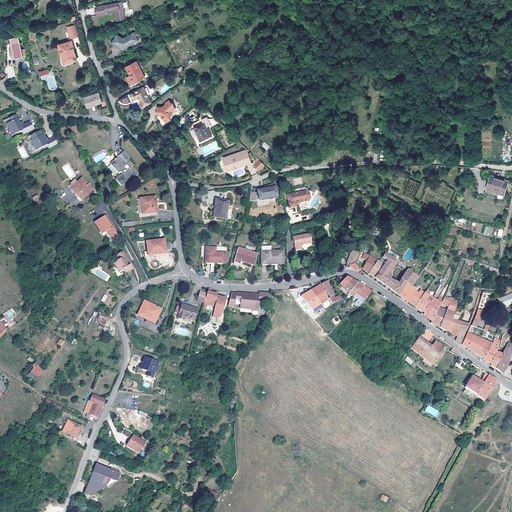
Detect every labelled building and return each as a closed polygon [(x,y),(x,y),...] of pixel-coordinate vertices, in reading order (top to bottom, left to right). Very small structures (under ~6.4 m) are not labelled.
[(125,0),(99,6),(101,15),(111,12),(110,10),(119,8),(122,19),(129,17),(125,0)] [(79,38),(75,26),(66,28),(70,40),(79,38)] [(117,35),(113,42),(124,48),(138,40),(135,36),(139,34),(137,30),(124,38),(117,35)] [(18,39),(11,40),(15,60),(22,58),(22,57),(28,56),(26,49),(20,50),(18,39)] [(71,42),(60,45),(65,62),(71,61),(71,60),(76,58),(71,42)] [(136,61),(126,67),(130,76),(129,77),(132,84),(145,77),(136,61)] [(151,102),(142,84),(137,86),(139,89),(130,93),(133,99),(139,97),(143,106),(151,102)] [(165,84),(159,90),(163,94),(169,87),(165,84)] [(98,92),(85,97),(88,107),(97,104),(97,103),(102,102),(98,92)] [(161,97),(163,100),(172,96),(171,92),(161,97)] [(158,107),(157,112),(161,113),(163,115),(162,115),(168,121),(171,118),(170,114),(172,113),(172,109),(170,106),(167,108),(165,105),(162,107),(158,107)] [(24,134),(34,129),(30,121),(24,124),(22,122),(21,122),(20,122),(16,115),(5,120),(12,135),(22,131),(24,134)] [(201,141),(208,137),(210,139),(213,138),(207,125),(210,124),(206,117),(202,119),(203,122),(194,126),(201,141)] [(49,149),(57,144),(54,137),(47,141),(46,139),(44,138),(42,135),(39,131),(30,136),(33,140),(32,141),(34,145),(33,146),(36,151),(47,145),(49,149)] [(261,146),(267,150),(270,146),(264,142),(261,146)] [(24,146),(18,148),(22,158),(28,156),(24,146)] [(231,165),(237,163),(237,165),(245,163),(245,164),(250,163),(247,150),(223,155),(226,168),(231,167),(231,165)] [(130,157),(125,152),(111,164),(119,173),(120,171),(123,174),(116,180),(122,185),(132,177),(133,178),(138,175),(126,162),(130,157)] [(259,171),(265,165),(258,159),(253,165),(259,171)] [(252,164),(247,166),(250,175),(255,173),(252,164)] [(491,176),(487,188),(499,192),(499,193),(504,195),(508,180),(503,179),(503,180),(491,176)] [(68,186),(69,187),(78,195),(80,193),(84,197),(92,189),(81,179),(78,183),(76,181),(74,179),(68,186)] [(255,193),(249,193),(247,204),(258,201),(259,203),(276,199),(275,192),(274,192),(272,185),(262,187),(263,190),(262,190),(255,193)] [(307,190),(287,194),(289,207),(295,206),(294,203),(296,203),(296,204),(300,204),(299,202),(309,201),(311,198),(310,192),(307,190)] [(139,199),(142,215),(157,213),(155,197),(139,199)] [(215,199),(213,212),(215,212),(214,218),(225,220),(228,201),(215,199)] [(105,217),(95,223),(102,234),(106,231),(108,234),(112,239),(117,236),(105,217)] [(309,233),(292,237),(294,251),(300,250),(299,245),(310,243),(309,233)] [(147,252),(148,256),(166,254),(166,251),(172,250),(171,243),(165,244),(164,240),(146,242),(147,252)] [(261,247),(262,264),(283,264),(283,251),(271,252),(271,246),(261,247)] [(205,247),(204,263),(225,264),(225,253),(215,252),(215,247),(205,247)] [(254,266),(257,255),(251,253),(244,251),(238,249),(234,262),(240,264),(240,262),(254,266)] [(127,260),(122,251),(116,255),(118,260),(114,262),(116,266),(120,271),(124,268),(126,272),(132,268),(127,260)] [(397,261),(385,253),(382,258),(384,259),(387,261),(385,265),(381,262),(377,260),(368,273),(399,296),(406,284),(411,287),(418,277),(408,270),(399,283),(395,280),(395,281),(391,279),(391,278),(387,275),(397,261)] [(365,271),(368,273),(377,260),(367,255),(365,254),(362,258),(367,261),(365,265),(362,269),(365,271)] [(349,293),(358,283),(354,281),(347,277),(346,277),(339,284),(349,293)] [(330,298),(332,296),(333,296),(326,282),(322,284),(330,298)] [(354,297),(364,286),(361,284),(358,283),(349,293),(353,296),(354,297)] [(415,307),(425,293),(421,291),(420,291),(419,293),(415,291),(416,290),(411,287),(406,284),(399,296),(407,301),(415,307)] [(317,287),(311,290),(321,305),(322,304),(329,300),(328,298),(320,285),(317,287)] [(368,289),(364,286),(354,297),(363,303),(372,291),(368,289)] [(315,309),(321,305),(311,290),(306,294),(301,296),(301,297),(310,308),(311,310),(312,311),(315,309)] [(204,302),(207,293),(200,291),(198,301),(204,302)] [(204,304),(213,307),(216,296),(216,294),(207,292),(207,293),(204,302),(204,304)] [(231,293),(230,304),(236,305),(237,302),(242,302),(242,303),(243,303),(242,306),(260,310),(261,303),(266,303),(269,294),(259,293),(259,295),(254,294),(253,296),(251,296),(251,294),(239,292),(239,294),(231,293)] [(424,313),(433,297),(425,292),(425,293),(415,307),(418,309),(424,313)] [(483,292),(478,307),(483,309),(488,293),(483,292)] [(511,292),(500,298),(504,307),(511,303),(511,292)] [(225,299),(216,296),(213,307),(213,308),(214,309),(212,316),(217,317),(221,315),(225,299)] [(433,297),(424,313),(423,315),(424,315),(428,317),(427,317),(428,318),(437,300),(433,297)] [(451,299),(445,297),(442,303),(432,321),(431,323),(434,325),(440,328),(451,299)] [(458,302),(451,299),(440,328),(443,330),(449,333),(449,332),(453,319),(454,313),(458,302)] [(437,300),(428,318),(429,319),(432,321),(442,303),(437,300)] [(154,323),(157,317),(161,309),(145,301),(138,315),(143,317),(144,315),(151,319),(150,321),(154,323)] [(197,309),(182,304),(177,318),(183,320),(184,318),(193,321),(197,309)] [(323,309),(321,305),(315,309),(317,313),(323,309)] [(482,311),(477,309),(476,315),(471,325),(476,327),(483,312),(482,311)] [(312,311),(311,310),(307,313),(313,318),(316,316),(312,311)] [(108,316),(101,313),(98,319),(105,322),(108,316)] [(412,319),(403,313),(401,316),(400,315),(397,320),(407,326),(412,319)] [(453,319),(449,332),(451,333),(456,336),(460,322),(455,320),(453,319)] [(460,322),(456,336),(457,337),(455,341),(461,343),(469,324),(460,322)] [(426,329),(421,336),(428,341),(433,334),(426,329)] [(486,341),(468,333),(462,345),(470,350),(479,356),(486,341)] [(420,337),(411,348),(433,366),(444,348),(436,342),(435,343),(431,341),(429,344),(420,337)] [(499,345),(500,341),(494,339),(494,340),(493,343),(492,344),(486,361),(488,362),(491,364),(496,352),(498,347),(499,345)] [(482,358),(486,361),(492,344),(486,341),(479,356),(482,358)] [(511,347),(510,352),(504,350),(503,353),(503,355),(503,357),(496,369),(502,373),(507,367),(510,357),(511,356),(511,347)] [(503,355),(496,352),(491,364),(491,366),(493,367),(496,369),(503,357),(503,355)] [(145,357),(140,369),(148,372),(146,376),(152,378),(158,363),(145,357)] [(408,357),(405,360),(415,368),(418,365),(408,357)] [(32,367),(34,368),(28,375),(31,377),(34,379),(36,381),(43,371),(37,366),(41,362),(38,359),(32,367)] [(471,377),(465,388),(483,400),(484,401),(496,380),(488,375),(483,385),(471,377)] [(90,401),(88,400),(84,412),(97,418),(105,400),(92,395),(90,401)] [(428,405),(425,411),(436,417),(439,411),(428,405)] [(147,416),(139,412),(136,417),(134,415),(131,421),(141,426),(147,416)] [(81,426),(72,422),(66,434),(76,438),(81,426)] [(130,438),(131,439),(133,436),(135,433),(134,433),(125,426),(120,433),(128,440),(130,438)] [(129,442),(126,447),(138,454),(145,443),(133,436),(131,439),(129,442)] [(93,472),(87,486),(96,490),(100,488),(99,487),(110,476),(117,479),(120,472),(119,471),(120,469),(112,465),(111,468),(97,462),(94,470),(95,470),(94,473),(93,472)] [(215,500),(218,494),(207,488),(204,494),(215,500)]
